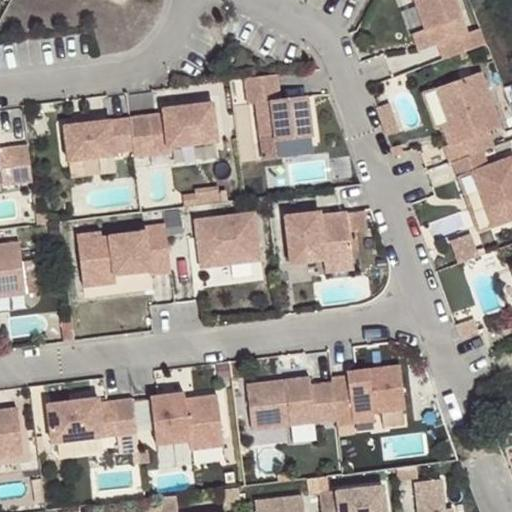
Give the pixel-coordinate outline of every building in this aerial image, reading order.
[(437,41),(443,57),(485,42),(479,26),(465,31),(453,0),(414,0),(424,27),(424,28),(431,26),(437,41)] [(418,48),(437,41),(431,26),(424,28),(424,27),(412,31),(418,48)] [(480,70),(435,86),(447,120),(454,140),(448,143),(443,145),(449,161),(452,160),(482,149),(492,145),(487,129),(500,124),(480,70)] [(279,98),(276,73),(244,76),(247,102),(255,102),(259,133),(273,132),(274,140),(311,135),(308,108),(300,109),(298,95),(279,98)] [(300,109),(308,108),(306,94),(298,95),(300,109)] [(163,112),(129,116),(132,148),(133,154),(169,150),(168,145),(216,139),(211,101),(183,105),(183,109),(175,110),(174,105),(162,107),(163,112)] [(132,148),(129,116),(63,124),(68,159),(113,153),(113,151),(132,148)] [(440,122),(448,143),(454,140),(447,120),(440,122)] [(13,182),(31,179),(27,144),(0,147),(0,168),(11,167),(13,182)] [(482,149),(452,160),(457,175),(471,171),(491,224),(511,216),(511,154),(487,164),(482,149)] [(119,170),(118,156),(81,158),(81,172),(119,170)] [(13,182),(11,167),(0,168),(2,183),(13,182)] [(182,194),(183,205),(196,203),(195,192),(182,194)] [(318,210),(285,215),(291,262),(324,258),(324,263),(353,259),(347,210),(340,211),(329,212),(329,218),(320,220),(319,214),(318,210)] [(254,211),(194,218),(200,266),(260,259),(254,211)] [(170,270),(165,222),(144,225),(145,230),(101,235),(100,230),(76,233),(82,285),(107,282),(106,274),(114,273),(149,269),(150,272),(151,272),(170,270)] [(455,238),(463,259),(476,254),(468,233),(455,238)] [(456,262),(463,259),(455,238),(449,240),(456,262)] [(0,295),(25,292),(19,240),(0,242),(0,295)] [(353,259),(324,263),(325,270),(354,267),(353,259)] [(114,273),(106,274),(107,282),(115,281),(114,273)] [(454,323),(458,335),(477,329),(473,316),(454,323)] [(346,375),(330,376),(331,380),(335,417),(336,423),(353,421),(352,413),(373,411),(404,406),(399,364),(382,366),(383,371),(371,372),(370,367),(356,369),(346,371),(346,375)] [(335,417),(331,380),(309,383),(308,375),(245,383),(251,428),(335,417)] [(158,394),(149,395),(155,443),(188,439),(189,448),(207,446),(206,439),(222,437),(216,393),(192,397),(192,401),(185,402),(184,398),(183,391),(158,394)] [(98,396),(47,403),(51,441),(102,435),(101,428),(116,427),(116,433),(136,431),(131,397),(107,400),(98,401),(98,396)] [(0,456),(22,453),(16,407),(0,408),(0,456)] [(352,413),(353,421),(374,418),(373,411),(352,413)] [(102,435),(116,433),(116,427),(101,428),(102,435)] [(206,439),(207,446),(223,444),(222,437),(206,439)] [(441,475),(414,478),(418,511),(453,511),(453,504),(445,505),(441,475)] [(387,511),(383,481),(319,489),(322,511),(387,511)] [(305,511),(302,492),(255,497),(256,511),(305,511)] [(160,496),(162,511),(179,511),(177,493),(160,496)]
